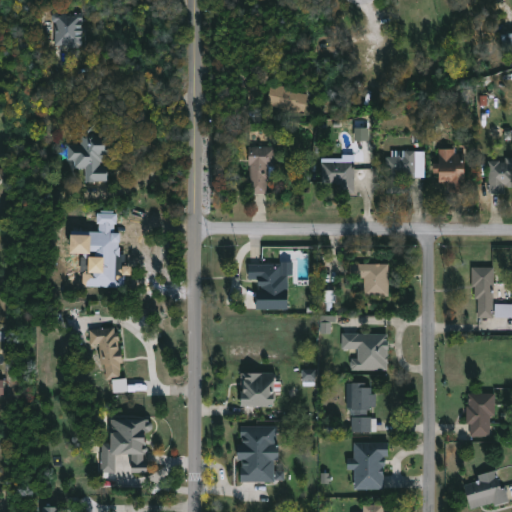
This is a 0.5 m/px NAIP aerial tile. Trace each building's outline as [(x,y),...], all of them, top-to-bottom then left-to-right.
[(85,13),(85,45),(81,45),(81,47),(55,45),(55,31),(58,31),(58,24),(56,24),(56,22),(53,19),(53,15),(56,13),(85,13)] [(511,52),(504,54),(500,35),(511,32),(511,52)] [(312,95),(307,115),(270,106),(275,84),(302,90),(302,93),(312,95)] [(113,140),(112,148),(117,148),(116,156),(108,156),(107,163),(104,163),(104,166),(110,166),(110,181),(88,182),(88,168),(77,168),(77,162),(70,162),(70,145),(83,145),(83,125),(99,125),(99,137),(113,137),(113,140)] [(369,141),(369,128),(355,128),(355,141),(369,141)] [(279,148),(278,180),(270,180),(269,194),(253,194),(253,168),(251,168),(252,147),(279,148)] [(461,161),(461,181),(463,181),(462,193),(447,193),(447,183),(435,183),(435,176),(434,176),(434,173),(429,173),(430,163),(436,163),(437,148),(453,149),(453,153),(461,153),(461,161)] [(402,150),(424,151),(423,178),(398,178),(398,193),(384,193),(385,158),(390,158),(390,150),(402,150)] [(511,188),(506,188),(506,185),(503,185),(503,193),(487,193),(487,160),(499,161),(499,168),(502,168),(502,163),(504,163),(504,157),(511,157),(511,188)] [(355,163),(355,167),(359,167),(359,170),(357,169),(357,193),(344,193),(344,185),(339,185),(339,184),(324,183),(324,162),(355,163)] [(391,277),(391,296),(367,296),(367,278),(352,278),(352,264),(391,265),(391,277)] [(284,266),(284,275),(290,275),(290,293),(266,293),(266,283),(263,283),(263,281),(250,281),(251,265),(284,266)] [(492,272),(492,284),(490,284),(490,289),(494,289),(494,292),(492,292),(492,317),(476,317),(476,297),(472,297),(473,286),(469,286),(470,266),(493,266),(492,272)] [(495,317),(511,317),(511,304),(495,304),(495,317)] [(331,333),(331,324),(326,324),(326,316),(321,316),(321,333),(331,333)] [(117,328),(118,333),(122,332),(122,341),(121,342),(121,350),(125,349),(126,363),(123,364),(124,377),(109,379),(108,365),(103,365),(101,344),(94,345),(92,330),(117,328)] [(384,333),(385,369),(354,369),(353,361),(355,359),(361,359),(361,349),(345,349),(345,334),(384,333)] [(281,372),(281,381),(279,381),(279,390),(282,393),(280,404),(246,404),(246,385),(244,385),(244,371),(281,372)] [(129,392),(127,378),(112,380),(114,393),(129,392)] [(371,382),(371,386),(376,386),(376,393),(379,393),(378,406),(375,406),(375,409),(371,409),(371,415),(353,414),(353,408),(348,408),(349,381),(371,382)] [(490,415),(490,436),(469,435),(469,423),(464,423),(464,406),(467,406),(467,393),(493,393),(493,415),(490,415)] [(375,416),(375,418),(380,418),(379,430),(354,431),(354,416),(375,416)] [(152,421),(152,453),(147,453),(147,462),(152,462),(151,472),(135,472),(135,453),(118,453),(118,472),(104,472),(105,442),(116,442),(116,435),(113,435),(112,433),(112,426),(114,424),(114,420),(152,421)] [(280,426),(280,443),(283,443),(283,459),(278,459),(277,481),(244,481),(244,458),(243,458),(244,426),(280,426)] [(381,455),(382,456),(382,465),(380,465),(381,488),(352,488),(352,468),(344,468),(344,458),(352,458),(352,442),(386,442),(386,455),(381,455)] [(497,485),(498,489),(503,487),(507,502),(492,506),(491,503),(481,506),(480,503),(468,506),(463,484),(495,476),(497,485)]
